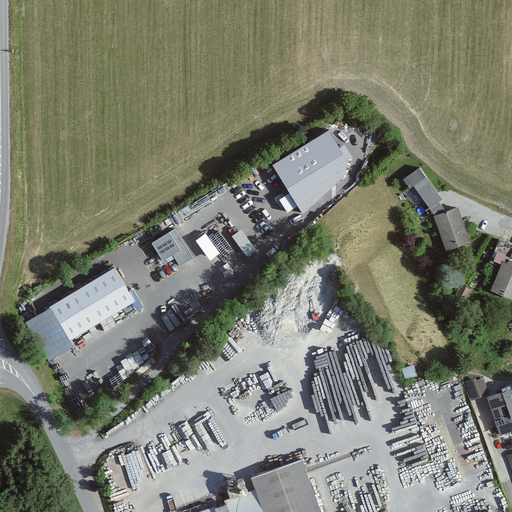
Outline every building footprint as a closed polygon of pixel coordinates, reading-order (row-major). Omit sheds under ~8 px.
[(329,133),(275,167),(303,211),(341,179),(347,161),(329,133)] [(455,207),(443,211),(436,201),(439,199),(416,169),(400,181),(406,189),(410,186),(432,216),(430,216),(442,251),(467,242),(455,207)] [(193,257),(175,229),(152,243),(163,260),(173,254),(179,265),(193,257)] [(247,256),(256,250),(241,230),(232,236),(247,256)] [(210,260),(221,252),(205,233),(195,241),(210,260)] [(492,259),(502,263),(505,257),(495,253),(492,259)] [(504,265),(499,263),(488,291),(511,301),(511,262),(506,260),(504,265)] [(140,313),(112,267),(46,306),(53,319),(29,333),(52,372),(93,348),(90,343),(140,313)] [(464,301),(469,290),(460,286),(455,296),(464,301)] [(405,379),(414,377),(413,367),(403,369),(405,379)] [(462,383),(469,401),(487,395),(481,379),(473,381),(473,379),(462,383)] [(511,387),(483,398),(498,435),(511,429),(511,387)] [(317,511),(299,459),(247,477),(252,491),(222,501),(223,504),(198,511),(317,511)]
